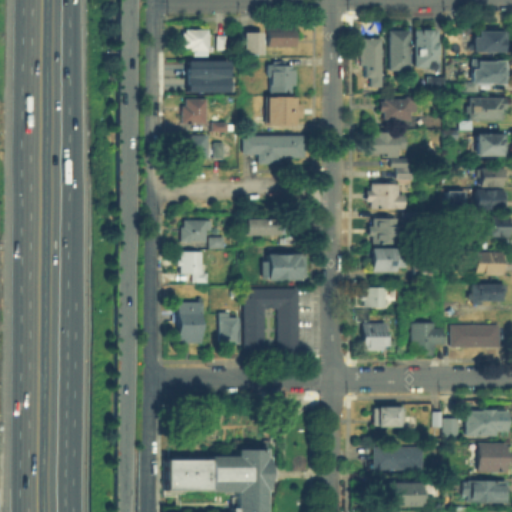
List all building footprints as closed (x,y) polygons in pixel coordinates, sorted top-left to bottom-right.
[(268,29),(296,30),(296,48),(267,47),(268,29)] [(184,30),(209,31),(209,54),(183,53),(184,30)] [(389,32),(409,32),(409,71),(388,71),(389,32)] [(437,33),(436,68),(416,68),(416,33),(437,33)] [(508,33),(508,52),(476,52),(476,33),(508,33)] [(242,55),(243,37),(260,37),(260,56),(242,55)] [(225,39),(225,50),(217,50),(218,38),(225,39)] [(381,40),(381,76),(362,76),(362,40),(381,40)] [(225,90),(183,90),(183,59),(225,59),(225,90)] [(471,82),(472,63),(507,63),(507,85),(477,84),(477,93),(464,92),(464,82),(471,82)] [(294,64),(294,92),(268,92),(268,65),(294,64)] [(440,75),(423,75),(423,87),(440,87),(440,75)] [(444,79),(444,93),(428,93),(428,79),(444,79)] [(411,118),(380,118),(380,99),(404,99),(404,95),(416,95),(416,109),(411,109),(411,118)] [(298,99),(298,112),(301,112),(301,120),(292,119),(292,126),(266,126),(267,99),(298,99)] [(467,121),(467,99),(504,99),(504,121),(472,121),(472,130),(461,130),(461,121),(467,121)] [(205,100),(205,124),(183,123),(183,100),(205,100)] [(224,130),(224,120),(208,120),(208,130),(224,130)] [(453,127),(453,137),(439,137),(439,127),(453,127)] [(390,130),(390,134),(406,134),(406,147),(398,147),(398,156),(385,156),(385,153),(366,153),(366,138),(368,138),(368,134),(377,134),(377,129),(390,130)] [(498,154),(471,154),(471,132),(498,132),(498,154)] [(180,160),(180,136),(209,136),(209,160),(180,160)] [(242,157),(242,137),(304,137),(304,160),(280,160),(280,164),(258,164),(258,157),(242,157)] [(223,145),(223,159),(214,159),(214,144),(223,145)] [(392,166),(393,178),(409,178),(409,156),(386,157),(387,166),(392,166)] [(475,185),(475,166),(497,166),(497,185),(475,185)] [(369,184),(403,184),(403,210),(368,210),(369,184)] [(443,189),(443,205),(459,206),(460,190),(443,189)] [(473,211),(473,190),(505,190),(505,211),(473,211)] [(418,214),(418,222),(403,222),(403,214),(418,214)] [(474,237),(474,219),(508,219),(508,237),(474,237)] [(278,220),(278,229),(283,229),(283,236),(247,236),(247,220),(278,220)] [(394,220),(394,244),(370,244),(370,220),(394,220)] [(205,221),(205,243),(182,243),(182,221),(205,221)] [(223,240),(223,249),(210,249),(210,240),(223,240)] [(405,251),(405,271),(370,272),(370,252),(405,251)] [(267,278),(267,253),(304,253),(304,278),(267,278)] [(179,275),(179,254),(203,254),(203,279),(206,279),(206,282),(192,282),(192,275),(179,275)] [(503,254),(503,275),(476,275),(476,254),(503,254)] [(429,268),(429,279),(414,279),(414,268),(429,268)] [(470,302),(470,285),(502,285),(501,302),(470,302)] [(384,289),(384,307),(362,307),(363,289),(384,289)] [(298,290),(297,360),(276,360),(276,310),(265,310),(265,359),(245,359),(246,290),(298,290)] [(176,342),(177,304),(200,304),(200,342),(176,342)] [(229,312),(229,316),(238,316),(238,344),(217,344),(217,312),(229,312)] [(364,350),(364,325),(387,325),(388,350),(364,350)] [(410,326),(441,326),(441,347),(434,347),(434,354),(410,354),(410,326)] [(451,327),(497,327),(498,346),(451,346),(451,327)] [(372,409),(402,409),(402,427),(372,426),(372,409)] [(505,412),(505,435),(465,435),(465,412),(505,412)] [(430,428),(430,413),(440,413),(440,428),(430,428)] [(442,441),(442,419),(455,419),(455,441),(442,441)] [(477,444),(507,444),(506,473),(477,473),(477,444)] [(421,448),(421,470),(374,470),(374,449),(421,448)] [(267,453),(267,469),(275,470),(275,479),(271,480),(271,491),(265,490),(265,511),(236,511),(236,491),(165,490),(166,459),(236,460),(236,453),(267,453)] [(449,457),(449,472),(435,472),(436,457),(449,457)] [(463,482),(505,482),(505,504),(463,504),(463,482)] [(387,485),(425,485),(425,506),(386,506),(387,485)]
